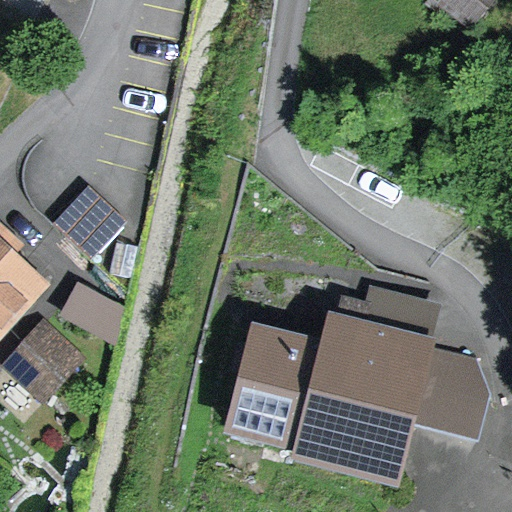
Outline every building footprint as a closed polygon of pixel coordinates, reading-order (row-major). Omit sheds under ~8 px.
[(441,0),(469,23),(488,0),(441,0)] [(92,255),(127,218),(88,182),(53,219),(92,255)] [(25,242),(0,219),(0,338),(53,281),(18,249),(25,242)] [(59,312),(114,341),(123,304),(76,279),(59,312)] [(324,318),(317,345),(247,328),(220,439),(291,456),(289,465),(397,490),(410,434),(472,449),(484,397),(471,372),(427,361),(431,343),(424,342),(431,313),(365,298),(362,312),(337,306),(334,321),(324,318)] [(82,355),(39,318),(0,363),(0,364),(43,401),(82,355)]
